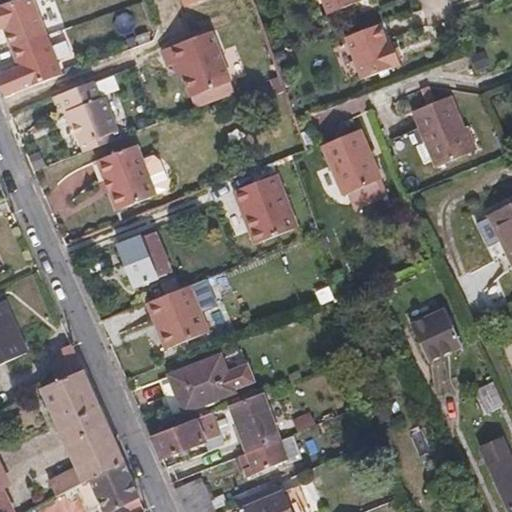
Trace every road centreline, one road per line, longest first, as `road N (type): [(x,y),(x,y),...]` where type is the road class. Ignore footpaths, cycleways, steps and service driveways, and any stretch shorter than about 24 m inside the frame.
road 1 (residential): [(0,130),(166,511)]
road 2 (unknown): [(511,74),(483,85),(427,82),(394,92)]
